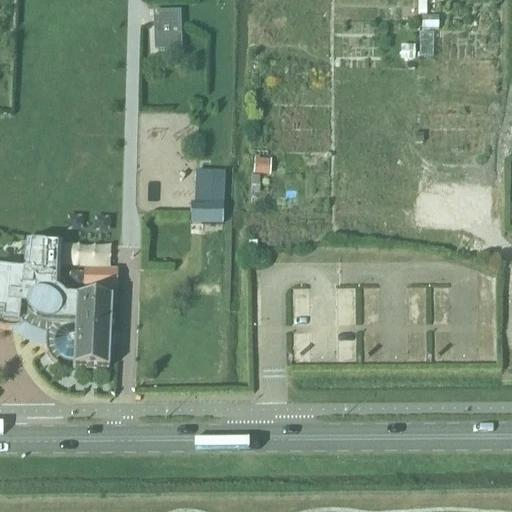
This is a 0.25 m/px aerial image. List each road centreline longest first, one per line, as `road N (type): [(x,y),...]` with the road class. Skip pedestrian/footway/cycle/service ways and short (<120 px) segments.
road 1 (primary): [(26,439),(511,437)]
road 2 (unclassified): [(272,410),(25,410)]
